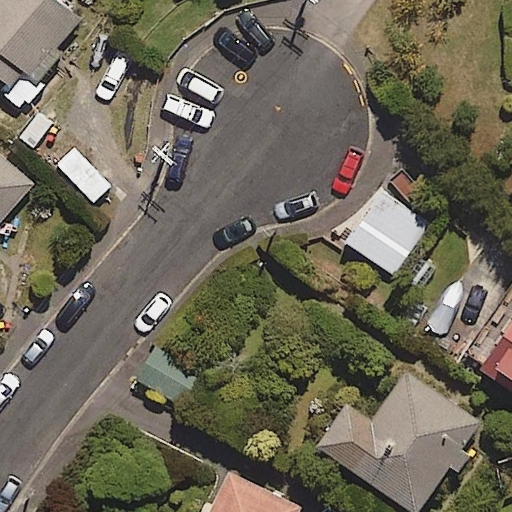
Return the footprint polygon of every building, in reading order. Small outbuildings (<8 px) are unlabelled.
[(0,0),(0,88),(27,110),(68,59),(61,53),(78,33),(38,0),(0,0)] [(70,155),(55,170),(102,218),(117,203),(70,155)] [(0,232),(34,192),(0,163),(0,232)] [(426,221),(380,182),(341,228),(387,267),(426,221)] [(511,279),(468,339),(511,372),(511,279)] [(206,371),(149,338),(127,377),(183,410),(206,371)] [(471,437),(459,428),(477,402),(403,349),(366,401),(341,383),(312,424),(412,494),(443,450),(455,459),(471,437)] [(288,511),(296,496),(225,460),(203,503),(191,497),(183,511),(288,511)]
